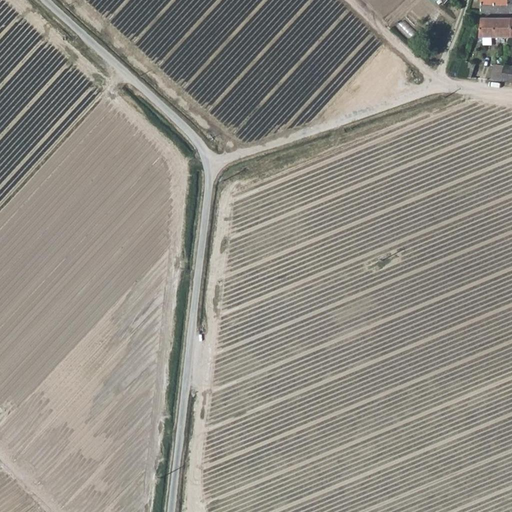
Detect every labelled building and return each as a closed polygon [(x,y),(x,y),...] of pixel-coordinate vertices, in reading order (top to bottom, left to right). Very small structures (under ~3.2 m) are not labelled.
[(481,0),(481,12),(511,12),(511,11),(510,0),(481,0)] [(511,37),(511,29),(511,18),(483,19),(481,37),(511,37)] [(477,65),(464,61),(459,75),(460,78),(461,78),(472,78),(477,65)] [(497,80),(501,80),(502,80),(504,66),(499,65),(498,70),(486,69),(484,79),(491,80),(493,80),(495,80),(497,80)] [(502,80),(507,81),(511,81),(511,66),(504,66),(502,80)]
